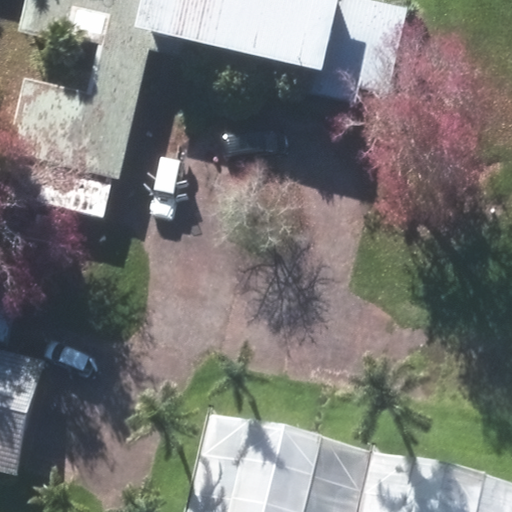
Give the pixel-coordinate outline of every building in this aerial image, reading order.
[(69,212),(115,223),(124,181),(135,182),(163,55),(199,63),(202,49),(322,74),(318,97),(402,114),(426,14),(372,1),(372,0),(40,0),(31,40),(84,51),(86,45),(111,52),(100,99),(45,86),(30,152),(79,162),(69,212)] [(450,333),(511,347),(511,255),(472,246),(450,333)] [(0,343),(16,347),(35,278),(0,268),(0,343)] [(0,472),(26,479),(55,367),(0,352),(0,472)] [(193,511),(511,511),(511,484),(215,417),(193,511)]
